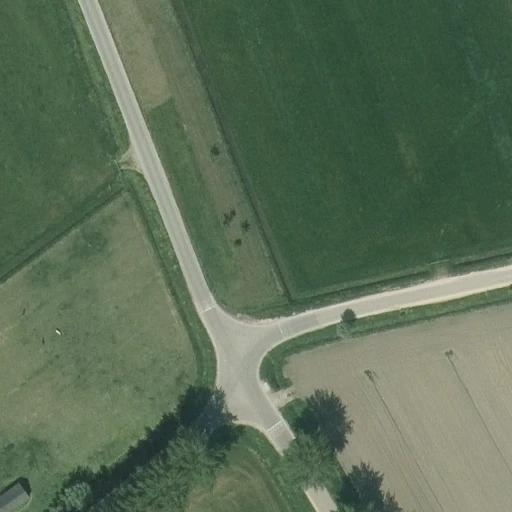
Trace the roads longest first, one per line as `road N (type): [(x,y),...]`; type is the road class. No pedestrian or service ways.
road 1 (unclassified): [(240,370),(195,285),(87,0)]
road 2 (unclassified): [(240,370),(277,336),(511,280)]
road 3 (unclassified): [(107,511),(198,441),(240,370)]
road 4 (unclassified): [(325,511),(240,370)]
